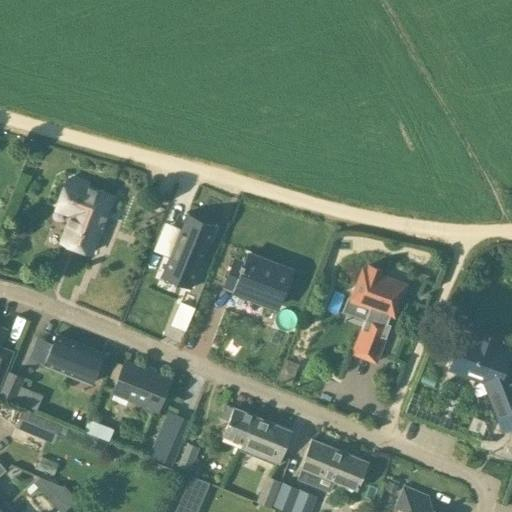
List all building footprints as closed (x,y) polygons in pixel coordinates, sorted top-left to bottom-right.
[(68,180),(56,211),(71,217),(61,243),(89,254),(111,196),(68,180)] [(185,217),(162,276),(191,288),(215,229),(185,217)] [(222,286),(233,290),(232,293),(278,311),(293,270),(248,252),(244,261),(234,257),(222,286)] [(363,269),(351,300),(369,307),(351,353),(375,362),(390,324),(386,322),(389,315),(393,317),(405,285),(380,275),(378,270),(370,267),(366,270),(363,269)] [(0,327),(0,385),(13,353),(0,348),(0,341),(5,330),(0,327)] [(478,331),(475,339),(464,335),(451,371),(490,385),(502,415),(509,432),(503,435),(496,440),(481,439),(479,447),(490,450),(489,452),(511,458),(511,367),(506,366),(511,352),(497,347),(500,339),(478,331)] [(92,383),(104,354),(57,335),(45,365),(92,383)] [(158,411),(171,380),(125,361),(112,393),(158,411)] [(7,370),(0,386),(0,396),(14,403),(25,377),(7,370)] [(222,436),(243,445),(255,416),(234,407),(222,436)] [(17,423),(55,440),(62,424),(23,408),(17,423)] [(292,431),(255,416),(243,445),(280,460),(292,431)] [(86,432),(110,438),(113,425),(89,420),(86,432)] [(151,459),(171,467),(182,441),(162,432),(151,459)] [(357,491),(369,462),(311,438),(299,468),(357,491)] [(187,443),(178,465),(190,470),(199,448),(187,443)] [(189,475),(177,504),(182,507),(179,511),(199,511),(211,484),(189,475)] [(267,476),(256,502),(270,507),(280,481),(267,476)] [(272,505),(288,511),(310,511),(317,496),(282,482),(272,505)] [(431,511),(422,508),(426,497),(404,488),(397,507),(408,511),(431,511)] [(0,511),(9,505),(1,495),(0,496),(0,511)]
